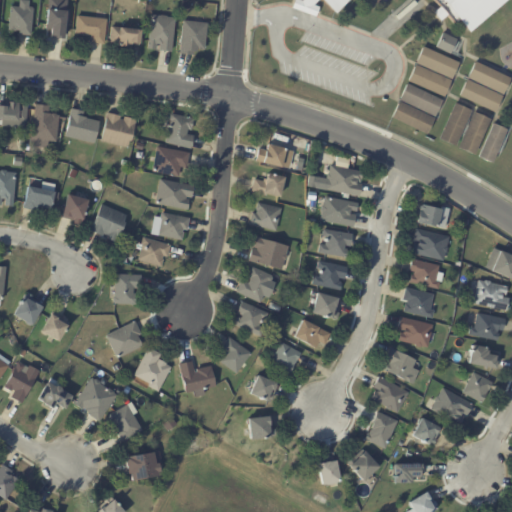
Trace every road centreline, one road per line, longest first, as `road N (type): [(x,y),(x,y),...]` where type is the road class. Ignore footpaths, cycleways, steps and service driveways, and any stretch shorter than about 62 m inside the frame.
road 1 (tertiary): [(0,68),(173,86),(289,115),(391,153),(511,224)]
road 2 (residential): [(236,0),(217,227),(184,315)]
road 3 (residential): [(401,159),(364,328),(323,410)]
